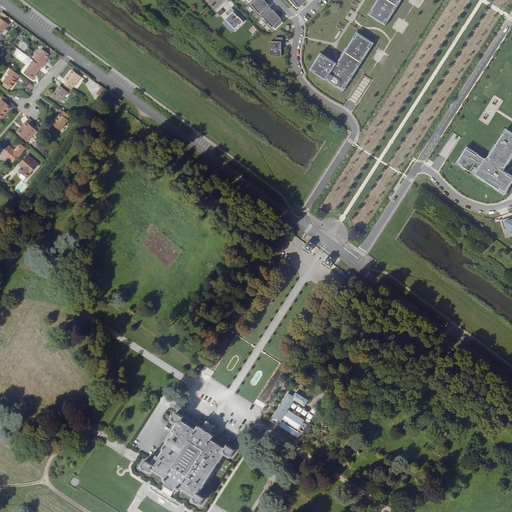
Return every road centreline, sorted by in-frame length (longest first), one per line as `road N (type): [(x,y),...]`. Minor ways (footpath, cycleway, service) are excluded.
road 1 (residential): [(69,52),(297,220)]
road 2 (unclassified): [(353,261),(511,380)]
road 3 (unclassified): [(416,166),(511,19)]
road 4 (residential): [(346,112),(352,137),(297,220)]
road 5 (track): [(395,511),(291,447)]
